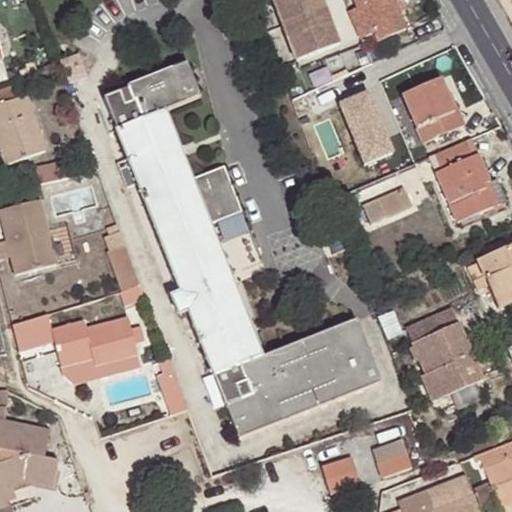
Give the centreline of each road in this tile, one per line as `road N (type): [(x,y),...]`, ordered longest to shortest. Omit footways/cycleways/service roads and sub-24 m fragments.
road 1 (residential): [(0,378),(79,417),(113,511)]
road 2 (residential): [(185,511),(283,482),(329,511)]
